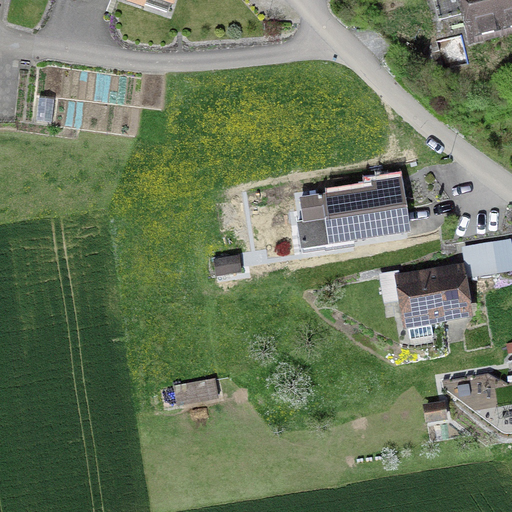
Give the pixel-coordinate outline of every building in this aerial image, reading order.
[(175,0),(117,0),(144,9),(147,0),(152,0),(173,7),(175,0)] [(511,0),(432,0),(438,22),(457,17),(460,31),(465,30),(469,46),(511,34),(511,0)] [(36,121),(51,123),(54,100),(39,98),(36,121)] [(355,245),(411,237),(402,177),(372,182),(373,188),(299,199),(303,223),(296,224),(301,255),(324,252),(325,254),(356,250),(355,245)] [(462,248),(464,264),(466,279),(511,272),(511,251),(510,240),(462,248)] [(214,260),(216,277),(248,273),(245,256),(214,260)] [(466,279),(464,264),(399,274),(399,271),(379,274),(383,304),(399,302),(403,332),(409,332),(410,340),(433,336),(432,326),(473,320),(466,279)] [(483,388),(481,377),(469,379),(470,390),(483,388)] [(220,402),(216,379),(173,386),(177,409),(220,402)] [(423,405),(425,424),(447,421),(445,402),(423,405)]
